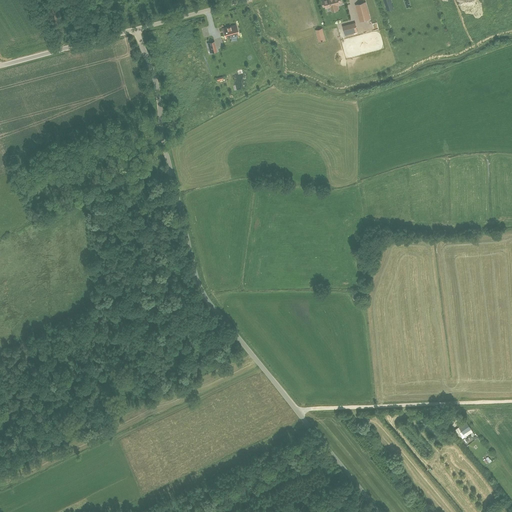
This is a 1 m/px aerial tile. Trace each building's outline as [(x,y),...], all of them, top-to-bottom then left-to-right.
[(332,11),(337,10),(338,10),(337,5),(340,4),(339,2),(341,2),(340,0),(323,0),(322,0),(323,7),(325,6),(326,8),(331,7),(332,11)] [(365,2),(356,5),(360,21),(370,19),(365,2)] [(355,23),(352,23),(343,26),(345,35),(358,32),(355,23)] [(234,36),(239,34),(236,25),(223,29),(226,38),(230,37),(234,36)] [(325,41),(322,29),(315,31),(319,42),(325,41)] [(210,49),(209,50),(210,53),(217,51),(216,47),(214,41),(208,43),(210,49)] [(470,429),(471,428),(466,422),(459,427),(459,428),(456,430),(461,438),(465,435),(471,430),(470,429)]
